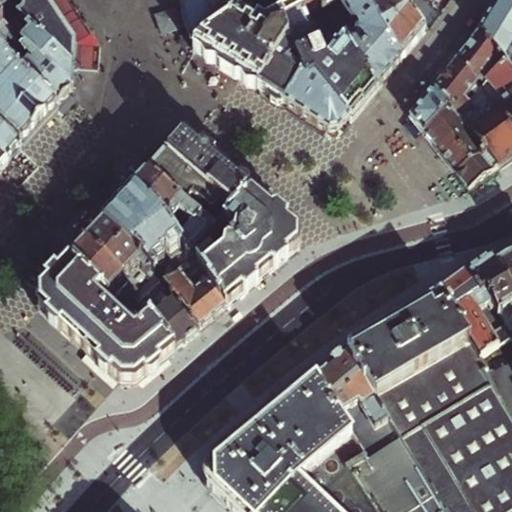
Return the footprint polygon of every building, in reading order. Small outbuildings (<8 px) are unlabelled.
[(0,0),(0,31),(8,25),(20,16),(4,0),(0,0)] [(4,0),(20,16),(74,72),(75,60),(76,47),(60,24),(56,17),(47,5),(43,0),(4,0)] [(244,19),(251,15),(247,0),(193,0),(180,4),(183,13),(186,25),(189,35),(192,45),(193,52),(244,19)] [(276,24),(268,18),(259,29),(244,19),(193,52),(194,53),(209,62),(235,79),(257,93),(290,50),(282,30),(306,16),(321,8),(315,0),(290,0),(298,12),(276,24)] [(347,51),(375,97),(383,87),(391,77),(401,65),(362,1),(361,0),(315,0),(321,8),(347,51)] [(363,0),(362,1),(401,65),(417,46),(425,36),(409,15),(397,0),(386,0),(377,6),(375,2),(369,2),(367,0),(363,0)] [(511,0),(500,0),(479,36),(503,65),(511,75),(511,0)] [(74,72),(20,16),(8,25),(72,95),(73,83),(74,72)] [(327,52),(306,16),(282,30),(290,50),(303,85),(306,92),(313,88),(351,126),(357,119),(371,102),(375,97),(347,51),(336,59),(339,67),(335,71),(327,52)] [(72,95),(8,25),(0,31),(0,47),(9,65),(58,110),(63,104),(72,95)] [(503,65),(479,36),(467,50),(456,64),(480,93),(503,65)] [(0,47),(0,128),(22,150),(48,121),(58,110),(9,65),(0,47)] [(290,50),(257,93),(273,104),(284,111),(303,85),(290,50)] [(480,93),(456,64),(446,76),(433,92),(451,115),(456,122),(464,112),(475,99),(480,93)] [(511,75),(503,65),(480,93),(483,97),(497,114),(511,132),(511,75)] [(303,85),(284,111),(291,116),(318,133),(329,140),(341,139),(351,126),(313,88),(306,92),(303,85)] [(451,115),(433,92),(411,121),(417,128),(424,137),(451,115)] [(511,165),(511,132),(497,114),(476,126),(464,112),(456,122),(466,136),(481,157),(496,176),(511,165)] [(429,143),(440,157),(466,136),(456,122),(451,115),(424,137),(429,143)] [(0,173),(9,164),(15,157),(22,150),(0,128),(0,173)] [(449,169),(456,178),(481,157),(466,136),(440,157),(443,161),(449,169)] [(165,159),(223,207),(243,187),(185,137),(175,148),(165,159)] [(463,186),(470,195),(489,181),(496,176),(481,157),(456,178),(463,186)] [(225,225),(233,216),(223,207),(165,159),(157,168),(148,178),(216,235),(225,225)] [(193,261),(216,235),(148,178),(145,181),(136,190),(133,193),(168,226),(193,261)] [(225,225),(239,237),(216,262),(210,257),(199,269),(229,311),(270,277),(300,251),(300,242),(300,235),(263,204),(243,187),(223,207),(233,216),(225,225)] [(193,261),(168,226),(133,193),(121,206),(104,225),(156,280),(166,291),(198,268),(193,261)] [(139,297),(156,280),(104,225),(95,234),(86,244),(139,297)] [(115,307),(122,314),(139,297),(86,244),(78,254),(68,264),(115,307)] [(511,257),(511,258),(496,267),(511,292),(511,257)] [(484,265),(466,278),(479,302),(485,297),(511,341),(511,342),(511,292),(496,267),(491,259),(484,265)] [(115,307),(68,264),(38,296),(39,312),(77,347),(105,317),(115,307)] [(221,318),(229,311),(199,269),(198,268),(166,291),(201,335),(221,318)] [(459,283),(440,297),(443,301),(476,358),(511,341),(485,297),(479,302),(466,278),(459,283)] [(166,291),(142,313),(152,325),(177,355),(195,340),(201,335),(166,291)] [(511,511),(511,417),(476,358),(443,301),(426,310),(348,356),(443,511),(511,511)] [(105,317),(77,347),(85,354),(121,388),(137,389),(177,355),(152,325),(143,333),(140,330),(122,333),(105,317)] [(443,511),(348,356),(335,366),(318,380),(368,461),(351,472),(376,511),(443,511)] [(269,422),(211,470),(211,496),(228,511),(376,511),(351,472),(368,461),(318,380),(269,422)]
